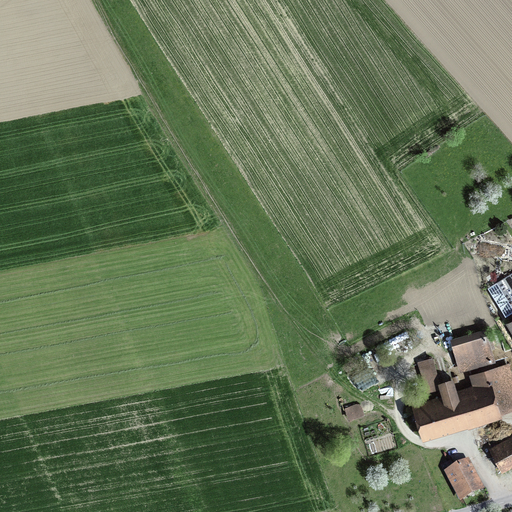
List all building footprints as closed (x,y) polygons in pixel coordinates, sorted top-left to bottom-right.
[(506,315),(511,324),(511,272),(488,288),(505,315),(506,315)] [(455,344),(462,370),(492,361),(485,335),(455,344)] [(452,381),(440,385),(433,359),(421,362),(428,389),(441,386),(444,395),(443,395),(445,402),(418,410),(425,433),(511,406),(511,380),(508,366),(472,377),(475,386),(455,392),(452,381)] [(360,404),(346,409),(349,419),(364,413),(360,404)] [(511,442),(494,452),(502,466),(511,460),(511,442)] [(466,463),(448,472),(462,497),(479,488),(466,463)]
